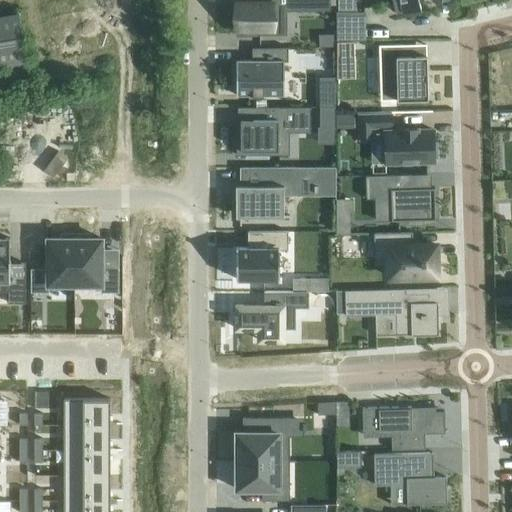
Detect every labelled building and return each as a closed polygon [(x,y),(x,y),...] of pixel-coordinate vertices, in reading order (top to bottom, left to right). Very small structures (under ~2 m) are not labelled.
[(238,2),(236,2),(236,29),(250,29),(250,34),(287,34),(287,10),(312,10),(312,3),(331,3),(330,0),(258,0),(258,2),(238,2)] [(358,12),(353,0),(337,0),(338,39),(364,39),(364,12),(358,12)] [(392,0),(396,13),(421,7),(418,0),(392,0)] [(19,12),(0,15),(0,66),(28,62),(19,12)] [(353,41),(338,41),(338,61),(353,61),(353,41)] [(403,44),(379,45),(380,85),(397,85),(397,99),(428,98),(427,55),(404,56),(403,44)] [(252,59),(236,59),(236,95),(284,95),(284,61),(288,61),(288,47),(252,47),(252,48),(264,48),(264,59),(252,59)] [(237,123),(237,155),(251,155),(251,158),(268,158),(268,154),(290,154),(290,132),(311,132),(311,106),(258,106),(258,123),(237,123)] [(392,113),(359,114),(359,139),(370,139),(371,163),(386,163),(434,161),(434,157),(437,157),(437,142),(433,142),(433,129),(417,130),(417,128),(401,129),(401,130),(393,130),(392,113)] [(354,114),(336,114),(336,128),(354,128),(354,114)] [(236,184),(236,217),(240,217),(289,217),(289,214),(284,214),(284,195),(296,195),(336,194),(336,166),(296,166),(240,166),(240,184),(236,184)] [(411,174),(365,175),(366,198),(377,198),(377,221),(392,220),(409,220),(409,224),(422,223),(422,220),(436,219),(435,187),(431,187),(411,188),(411,174)] [(336,213),(336,234),(349,234),(350,213),(336,213)] [(236,247),(236,279),(279,279),(279,249),(288,249),(288,231),(248,231),(248,246),(236,247)] [(389,260),(390,276),(438,275),(437,244),(414,245),(413,232),(375,233),(375,260),(389,260)] [(31,268),(31,292),(49,292),(49,284),(75,284),(75,233),(61,233),(61,238),(48,238),(48,268),(31,268)] [(75,233),(75,284),(100,284),(100,292),(119,292),(119,268),(102,268),(102,238),(88,238),(88,233),(75,233)] [(0,237),(0,290),(9,290),(9,302),(26,302),(26,263),(10,263),(10,238),(0,237)] [(293,279),(293,291),(308,291),(328,291),(328,279),(293,279)] [(345,312),(345,315),(394,313),(395,334),(411,333),(411,335),(438,334),(438,313),(430,314),(430,292),(406,293),(406,288),(345,290),(345,312)] [(345,290),(336,290),(336,313),(345,312),(345,290)] [(234,312),(234,320),(236,320),(236,328),(259,328),(259,340),(283,340),(283,328),(295,328),(295,307),(308,307),(308,291),(293,291),(264,291),(264,305),(236,305),(236,312),(234,312)] [(64,398),(64,424),(110,424),(110,398),(64,398)] [(336,401),(336,413),(349,413),(349,401),(336,401)] [(411,406),(362,407),(363,428),(379,428),(379,433),(391,433),(391,439),(392,449),(425,448),(425,433),(445,432),(445,410),(436,411),(436,406),(411,407),(411,406)] [(19,412),(19,424),(27,424),(27,412),(19,412)] [(35,412),(35,424),(43,424),(43,412),(35,412)] [(236,442),(236,460),(279,460),(279,461),(285,461),(285,431),(290,431),(290,416),(243,416),(243,431),(241,431),(241,442),(236,442)] [(64,424),(64,449),(110,449),(110,424),(64,424)] [(19,437),(19,449),(27,449),(27,437),(19,437)] [(35,437),(35,449),(43,449),(43,437),(35,437)] [(19,449),(19,461),(27,461),(27,449),(19,449)] [(35,449),(35,461),(43,461),(43,449),(35,449)] [(64,449),(64,475),(110,475),(110,449),(64,449)] [(337,467),(361,466),(361,450),(336,451),(337,467)] [(430,476),(429,452),(373,454),(374,485),(406,484),(407,503),(447,502),(446,476),(430,476)] [(236,460),(236,488),(262,488),(262,500),(290,500),(290,483),(279,483),(279,461),(279,460),(236,460)] [(64,475),(64,500),(110,500),(110,475),(64,475)] [(19,488),(19,500),(27,500),(27,488),(19,488)] [(35,488),(35,500),(43,500),(43,488),(35,488)] [(19,500),(19,511),(27,511),(27,500),(19,500)] [(35,500),(35,511),(43,511),(43,500),(35,500)] [(64,500),(63,511),(110,511),(110,500),(64,500)]
